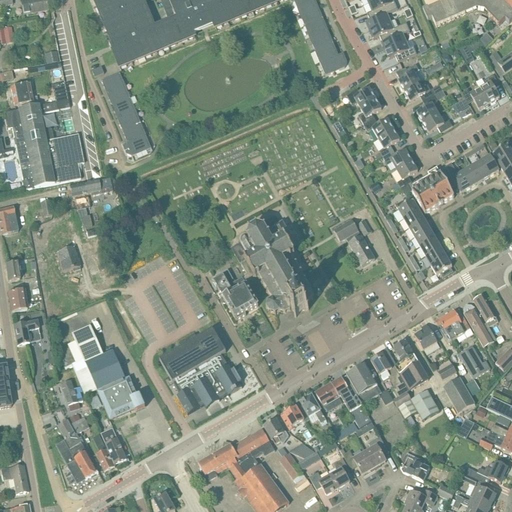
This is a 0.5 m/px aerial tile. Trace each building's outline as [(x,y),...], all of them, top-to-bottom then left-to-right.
[(12,6),(10,0),(0,0),(0,7),(0,8),(12,6)] [(27,0),(21,1),(23,16),(48,12),(47,7),(48,7),(48,5),(47,5),(45,0),(27,0)] [(213,23),(215,28),(215,29),(285,0),(168,0),(166,1),(162,3),(169,21),(154,27),(142,0),(93,0),(112,45),(109,46),(110,46),(112,51),(111,51),(112,52),(112,51),(120,69),(195,38),(192,32),(197,30),(198,28),(197,26),(206,22),(206,24),(208,25),(213,23)] [(298,0),(294,2),(298,11),(299,14),(318,7),(314,0),(298,0)] [(371,13),(367,15),(370,22),(382,17),(380,11),(393,5),(393,4),(391,0),(381,0),(368,6),(371,13)] [(423,11),(428,22),(433,20),(436,28),(477,10),(484,12),(499,27),(505,21),(509,25),(508,25),(509,25),(511,22),(511,0),(423,0),(428,9),(424,11),(423,11)] [(370,22),(365,24),(369,32),(391,23),(387,15),(398,11),(394,3),(393,4),(393,5),(380,11),(382,17),(370,22)] [(323,19),(318,7),(299,14),(304,27),(323,19)] [(328,32),(323,19),(304,27),(310,39),(328,32)] [(391,23),(369,32),(373,41),(380,38),(383,43),(394,38),(392,32),(394,31),(394,30),(391,23)] [(383,43),(381,44),(385,53),(406,43),(403,36),(410,33),(406,25),(394,30),(394,31),(392,32),(394,38),(383,43)] [(11,29),(3,30),(0,30),(0,46),(13,44),(11,29)] [(333,44),(328,32),(310,39),(315,52),(333,44)] [(406,43),(385,53),(388,61),(396,58),(399,65),(417,57),(414,49),(410,51),(406,43)] [(338,57),(333,44),(315,52),(320,64),(338,57)] [(474,44),(466,48),(470,54),(477,50),(474,44)] [(456,50),(452,52),(455,59),(460,56),(456,50)] [(57,53),(44,55),(46,66),(59,64),(57,53)] [(343,54),(338,57),(320,64),(325,77),(345,69),(347,64),(343,54)] [(500,77),(511,69),(511,54),(511,55),(501,62),(495,54),(488,59),(500,77)] [(33,69),(34,73),(61,69),(60,63),(59,64),(46,66),(39,67),(39,68),(33,69)] [(402,93),(404,92),(405,94),(420,85),(414,75),(419,72),(416,66),(413,68),(405,73),(408,78),(399,84),(401,88),(400,89),(402,93)] [(104,75),(102,69),(92,73),(95,79),(104,75)] [(11,72),(1,74),(3,82),(12,81),(11,72)] [(125,87),(120,74),(101,82),(107,95),(125,87)] [(493,77),(483,83),(481,80),(476,83),(480,90),(489,106),(491,105),(492,106),(495,104),(495,103),(499,100),(494,91),(500,88),(495,79),(493,77)] [(502,78),(500,80),(510,97),(511,95),(511,88),(511,87),(508,88),(502,78)] [(51,81),(55,104),(68,102),(65,88),(63,88),(63,86),(63,82),(63,79),(51,81)] [(405,94),(406,95),(404,96),(407,100),(408,99),(411,104),(420,99),(423,104),(434,98),(443,93),(439,87),(431,92),(428,87),(423,90),(420,85),(405,94)] [(29,86),(11,90),(14,108),(38,104),(36,98),(34,99),(33,94),(31,94),(29,86)] [(125,87),(107,95),(112,107),(130,99),(125,87)] [(489,106),(480,90),(471,96),(468,91),(462,95),(468,106),(474,102),(479,112),(484,109),(485,110),(488,108),(488,107),(489,106)] [(357,105),(360,110),(375,101),(374,99),(376,99),(374,95),(372,96),(370,91),(360,96),(357,91),(346,97),(352,108),(357,105)] [(417,115),(420,119),(418,120),(421,124),(422,123),(423,125),(438,116),(432,106),(437,103),(434,98),(423,104),(426,109),(417,115)] [(130,99),(112,107),(117,119),(136,112),(130,99)] [(376,103),(375,101),(360,110),(363,115),(358,118),(364,128),(375,122),(372,117),(381,111),(379,106),(380,106),(378,102),(376,103)] [(70,110),(68,102),(55,104),(5,114),(8,131),(12,130),(25,192),(81,181),(78,166),(84,165),(78,136),(51,142),(49,132),(43,133),(40,116),(70,110)] [(136,112),(117,119),(122,132),(141,124),(136,112)] [(437,130),(441,135),(452,128),(449,122),(444,126),(438,116),(423,125),(424,127),(423,127),(425,131),(426,130),(429,135),(437,130)] [(378,127),(375,122),(364,128),(368,134),(373,131),(378,141),(394,132),(393,130),(394,130),(392,126),(390,127),(388,122),(378,127)] [(141,124),(122,132),(128,144),(146,137),(141,124)] [(338,133),(342,140),(347,138),(343,131),(338,133)] [(395,134),(394,132),(378,141),(384,151),(379,154),(380,155),(375,157),(377,161),(382,159),(383,159),(394,153),(390,148),(400,142),(397,137),(398,137),(396,133),(395,134)] [(146,137),(128,144),(123,146),(126,156),(132,158),(151,150),(146,137)] [(494,142),(488,145),(492,151),(497,148),(494,142)] [(474,151),(476,155),(485,150),(483,146),(474,151)] [(493,156),(498,165),(511,157),(511,153),(508,147),(506,148),(505,146),(501,149),(502,150),(493,156)] [(0,151),(0,158),(13,156),(12,150),(0,151)] [(474,151),(465,157),(467,161),(476,155),(474,151)] [(397,158),(394,153),(383,159),(386,165),(391,162),(396,172),(412,163),(411,161),(412,161),(410,157),(409,158),(406,153),(397,158)] [(504,175),(511,169),(511,157),(498,165),(504,175)] [(480,163),(489,178),(499,173),(490,158),(480,163)] [(401,190),(407,187),(410,185),(412,184),(408,179),(418,173),(415,168),(416,168),(414,164),(413,165),(412,163),(396,172),(402,182),(397,185),(401,190)] [(455,163),(446,168),(449,174),(458,169),(455,163)] [(471,169),(480,184),(489,178),(480,163),(471,169)] [(461,174),(470,189),(480,184),(471,169),(461,174)] [(412,193),(413,195),(425,216),(454,199),(437,170),(428,175),(433,183),(416,192),(415,193),(410,185),(407,187),(412,193)] [(452,180),(461,195),(470,189),(461,174),(452,180)] [(110,179),(70,188),(69,188),(71,199),(90,195),(91,198),(113,193),(110,179)] [(377,183),(370,187),(374,195),(381,190),(377,183)] [(405,197),(412,193),(407,187),(401,190),(405,197)] [(395,207),(403,221),(419,212),(411,198),(395,207)] [(75,201),(77,212),(90,209),(88,199),(75,201)] [(41,204),(41,207),(44,219),(52,217),(49,202),(41,204)] [(0,231),(1,236),(18,233),(13,209),(0,211),(0,231)] [(424,221),(419,212),(403,221),(409,230),(424,221)] [(67,215),(50,223),(58,240),(75,233),(72,227),(78,225),(73,214),(72,213),(67,215)] [(275,217),(265,223),(269,230),(279,224),(275,217)] [(430,231),(424,221),(409,230),(415,240),(430,231)] [(334,232),(335,235),(340,244),(346,241),(362,269),(375,261),(361,238),(358,233),(359,233),(352,222),(334,232)] [(365,238),(372,234),(365,223),(359,227),(365,238)] [(312,290),(307,281),(293,258),(296,256),(286,240),(291,237),(283,224),(274,229),(275,232),(269,235),(265,230),(259,229),(251,233),(249,240),(245,239),(242,242),(242,248),(233,253),(241,267),(247,277),(245,278),(246,280),(244,281),(246,283),(259,276),(273,301),(268,303),(267,309),(270,314),(275,315),(279,313),(285,314),(292,310),(295,315),(294,318),(296,318),(297,316),(306,311),(309,311),(309,309),(307,309),(304,303),(304,301),(308,302),(312,300),(313,295),(310,291),(312,290)] [(430,231),(415,240),(420,249),(435,240),(430,231)] [(441,250),(435,240),(420,249),(426,259),(441,250)] [(72,243),(50,252),(58,270),(72,263),(70,258),(78,255),(72,243)] [(441,250),(426,259),(431,268),(446,259),(441,250)] [(452,268),(446,259),(431,268),(437,277),(440,276),(449,270),(452,268)] [(20,281),(18,264),(5,266),(8,283),(20,281)] [(74,267),(60,273),(68,292),(90,282),(84,269),(76,272),(74,267)] [(449,270),(440,276),(442,280),(452,274),(449,270)] [(216,280),(213,282),(225,302),(248,289),(245,284),(246,283),(244,281),(233,287),(231,283),(233,282),(228,273),(216,279),(216,280)] [(90,282),(68,292),(76,310),(90,303),(88,298),(95,295),(90,282)] [(258,308),(248,289),(225,302),(236,323),(246,317),(245,315),(258,308)] [(8,295),(11,314),(28,311),(25,292),(8,295)] [(473,303),(486,325),(488,329),(498,323),(483,297),(473,303)] [(484,350),(494,343),(476,312),(473,311),(472,313),(469,315),(465,315),(466,318),(484,350)] [(438,328),(443,337),(443,338),(447,336),(451,343),(465,336),(464,334),(470,331),(459,312),(454,315),(452,313),(437,321),(440,327),(438,328)] [(30,345),(31,344),(33,342),(32,338),(39,336),(39,334),(38,332),(39,332),(38,323),(13,328),(17,348),(30,345)] [(97,392),(110,422),(135,411),(136,413),(145,409),(140,398),(138,399),(129,379),(126,381),(113,353),(103,357),(91,328),(72,336),(87,369),(75,374),(85,397),(97,392)] [(414,337),(419,346),(423,353),(437,345),(428,329),(414,337)] [(177,352),(160,362),(169,377),(169,378),(173,385),(180,396),(177,398),(188,416),(204,407),(206,410),(207,410),(205,406),(217,399),(219,403),(220,402),(220,401),(228,396),(228,397),(229,397),(229,396),(241,389),(241,390),(242,389),(240,385),(242,384),(241,383),(234,372),(235,372),(234,371),(232,372),(230,367),(229,367),(228,368),(225,363),(221,357),(226,354),(213,331),(198,340),(195,336),(179,345),(182,349),(177,352)] [(401,364),(396,367),(394,368),(409,393),(428,381),(410,351),(406,343),(393,350),(401,364)] [(483,365),(473,349),(459,357),(473,381),(491,371),(486,363),(483,365)] [(394,368),(396,367),(387,351),(386,352),(386,353),(384,354),(383,354),(381,355),(380,356),(381,357),(371,363),(383,385),(390,381),(395,390),(394,390),(398,398),(394,401),(411,431),(416,427),(411,418),(418,414),(423,423),(439,413),(427,393),(412,402),(407,394),(409,393),(394,368)] [(511,354),(509,352),(496,366),(504,374),(511,365),(511,354)] [(381,395),(374,382),(375,382),(374,381),(373,381),(365,366),(358,370),(357,367),(355,368),(355,369),(355,370),(356,372),(347,377),(349,382),(348,383),(362,407),(379,397),(385,408),(393,403),(386,392),(381,395)] [(452,366),(438,374),(443,382),(456,374),(452,366)] [(0,409),(10,408),(6,385),(7,385),(5,369),(0,369),(0,409)] [(342,380),(332,385),(340,399),(341,398),(359,431),(371,424),(362,407),(348,383),(344,384),(342,380)] [(475,406),(459,380),(443,389),(459,416),(475,406)] [(70,382),(61,386),(69,408),(78,404),(79,404),(84,402),(81,394),(83,394),(81,389),(75,391),(72,382),(71,382),(70,382)] [(340,399),(332,385),(315,395),(323,408),(340,399)] [(315,416),(319,421),(321,425),(326,422),(312,397),(311,398),(312,400),(309,402),(306,401),(301,404),(309,419),(315,416)] [(511,408),(492,399),(486,411),(500,417),(511,422),(511,408)] [(281,417),(286,426),(290,433),(295,430),(294,428),(304,422),(296,408),(281,417)] [(476,416),(484,420),(487,412),(480,409),(476,416)] [(78,415),(67,420),(70,426),(81,421),(78,415)] [(508,429),(511,422),(500,417),(497,424),(508,429)] [(58,427),(58,428),(66,441),(56,446),(78,486),(99,475),(77,435),(90,429),(85,420),(70,427),(67,422),(58,427)] [(276,421),(264,428),(269,437),(271,441),(272,441),(275,446),(280,443),(282,445),(283,445),(284,445),(288,439),(288,438),(288,437),(286,433),(285,433),(284,434),(281,430),(276,421)] [(341,443),(358,432),(354,425),(336,435),(341,443)] [(372,425),(356,435),(359,440),(375,430),(372,425)] [(494,426),(490,433),(511,443),(511,429),(509,434),(494,426)] [(461,429),(457,436),(466,441),(469,434),(461,429)] [(511,456),(511,443),(490,433),(486,441),(483,439),(479,447),(491,453),(494,447),(501,450),(501,451),(511,456)] [(114,434),(103,439),(115,466),(126,461),(117,440),(117,441),(114,434)] [(244,436),(195,463),(210,489),(212,487),(217,496),(214,497),(222,511),(297,511),(288,495),(259,511),(258,511),(254,511),(234,476),(259,462),(244,436)] [(96,456),(100,465),(105,474),(115,469),(99,437),(93,440),(100,454),(96,456)] [(365,455),(374,470),(386,464),(380,455),(387,451),(380,439),(369,445),(372,451),(365,455)] [(317,454),(320,459),(338,449),(335,443),(326,449),(317,454)] [(317,454),(326,449),(324,445),(312,452),(316,455),(317,454)] [(314,456),(315,455),(302,446),(289,453),(289,454),(304,461),(314,456)] [(363,477),(374,470),(365,455),(354,461),(350,454),(346,456),(343,450),(340,452),(343,457),(344,457),(343,457),(351,471),(358,468),(363,477)] [(392,455),(396,460),(401,457),(397,452),(392,455)] [(289,455),(279,463),(293,482),(294,481),(297,485),(294,488),(299,494),(310,486),(305,479),(303,475),(303,474),(289,455)] [(403,474),(406,475),(408,477),(411,475),(413,476),(412,479),(423,484),(430,470),(423,467),(425,464),(407,455),(400,469),(403,474)] [(331,478),(338,491),(350,484),(345,475),(349,472),(343,461),(334,466),(338,473),(331,478)] [(486,468),(485,471),(484,472),(479,470),(478,474),(467,468),(463,475),(488,487),(490,481),(501,486),(508,470),(496,464),(492,471),(486,468)] [(3,483),(14,481),(17,496),(28,494),(23,468),(1,472),(3,483)] [(310,479),(312,483),(317,492),(322,489),(327,497),(338,491),(331,478),(323,482),(318,475),(310,479)] [(485,492),(488,487),(463,475),(461,481),(475,488),(470,498),(493,508),(495,505),(493,504),(496,498),(485,492)] [(442,499),(449,502),(450,503),(455,493),(442,487),(437,496),(442,499)] [(437,498),(432,496),(423,492),(421,498),(411,494),(405,507),(407,508),(416,511),(421,511),(425,505),(433,508),(437,498)] [(175,511),(166,495),(154,502),(159,511),(175,511)] [(493,509),(493,508),(470,498),(471,499),(469,503),(471,504),(469,509),(475,511),(489,511),(491,508),(493,509)] [(460,505),(455,503),(453,502),(451,507),(458,510),(460,505)]
